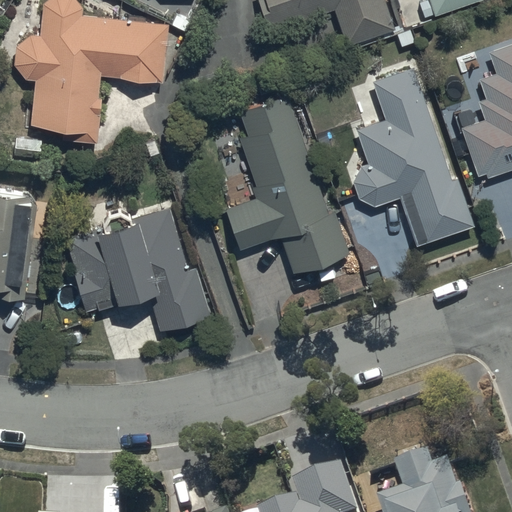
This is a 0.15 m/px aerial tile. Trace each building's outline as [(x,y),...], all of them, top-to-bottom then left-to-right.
[(99,145),(101,100),(99,100),(101,75),(164,85),(168,26),(82,18),(82,9),(82,8),(81,6),(80,5),(80,4),(79,3),(78,2),(77,1),(76,0),(48,0),(48,1),(47,2),(46,3),(45,4),(44,5),(43,6),(41,38),(39,38),(37,38),(35,38),(33,38),(31,38),(29,39),(27,40),(26,40),(24,41),(22,43),(21,44),(20,45),(18,47),(17,48),(16,50),(16,52),(15,54),(14,56),(14,58),(14,60),(14,62),(14,64),(15,65),(15,67),(16,69),(17,71),(18,73),(19,74),(20,76),(22,77),(23,78),(25,79),(26,80),(28,81),(30,82),(32,82),(34,83),(36,83),(32,128),(64,135),(64,143),(99,145)] [(258,0),(269,32),(335,12),(346,47),(393,32),(382,0),(258,0)] [(428,0),(435,18),(485,1),(484,0),(428,0)] [(482,121),(461,130),(477,180),(484,177),(485,180),(511,171),(511,45),(487,54),(495,75),(477,81),(484,100),(476,103),(482,121)] [(414,71),(371,84),(383,120),(355,130),(366,164),(357,167),(359,174),(351,177),(360,203),(366,201),(369,209),(399,199),(416,249),(474,230),(457,180),(451,182),(414,71)] [(328,214),(285,98),(237,116),(245,137),(238,139),(255,186),(251,188),(256,200),(226,211),(240,251),(272,240),(284,240),(292,261),(344,242),(333,212),(328,214)] [(31,199),(0,194),(0,299),(24,302),(25,289),(22,289),(31,199)] [(186,259),(169,209),(133,221),(132,220),(131,219),(130,218),(129,218),(129,217),(127,216),(126,216),(125,215),(124,215),(123,215),(122,215),(121,214),(120,214),(119,214),(117,214),(116,215),(115,215),(114,215),(113,216),(112,216),(111,217),(110,218),(109,218),(108,219),(107,220),(106,221),(106,222),(105,223),(105,224),(104,225),(104,226),(103,227),(103,228),(103,229),(103,230),(67,241),(83,303),(94,299),(97,306),(124,297),(120,283),(146,277),(159,321),(210,304),(194,256),(186,259)] [(404,481),(378,490),(385,511),(472,511),(461,478),(459,479),(450,453),(433,458),(429,445),(395,457),(404,481)] [(299,489),(257,503),(260,511),(347,511),(360,507),(342,457),(293,475),(299,489)]
